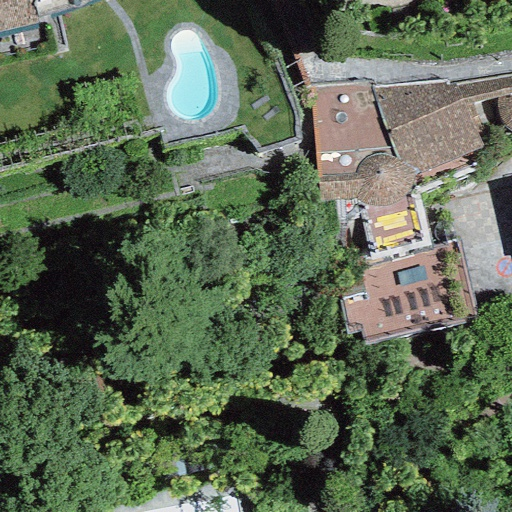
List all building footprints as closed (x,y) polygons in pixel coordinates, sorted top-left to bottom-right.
[(31,0),(0,0),(0,29),(37,21),(32,1),(31,0)] [(511,75),(455,82),(464,106),(494,99),(511,94),(511,75)] [(368,85),(305,87),(316,200),(336,197),(339,230),(362,226),(368,259),(427,244),(412,192),(488,161),(480,147),(464,106),(455,82),(368,85)] [(511,94),(494,99),(494,105),(496,113),(501,123),(507,130),(511,133),(510,139),(511,148),(511,152),(511,151),(511,94)] [(455,241),(359,266),(365,291),(337,298),(345,331),(358,328),(363,347),(475,318),(455,241)]
